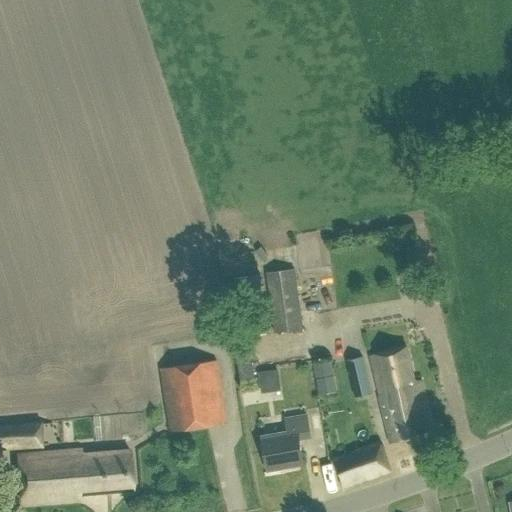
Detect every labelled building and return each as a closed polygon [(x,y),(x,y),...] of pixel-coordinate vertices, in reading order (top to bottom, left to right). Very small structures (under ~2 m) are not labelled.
[(303,328),(295,268),(265,272),(274,333),(303,328)] [(412,381),(404,349),(370,357),(380,397),(377,398),(388,445),(432,434),(420,386),(412,381)] [(255,384),(251,355),(237,357),(242,386),(255,384)] [(371,393),(363,356),(346,360),(355,397),(371,393)] [(224,424),(216,361),(161,368),(169,431),(224,424)] [(266,393),(284,389),(280,368),(262,372),(266,393)] [(309,443),(306,420),(282,424),(284,437),(262,440),(268,476),(304,471),(300,444),(309,443)] [(0,451),(42,448),(40,421),(0,424),(0,451)] [(391,472),(381,441),(332,458),(343,489),(391,472)] [(125,453),(125,446),(117,447),(117,455),(83,458),(82,452),(17,458),(21,508),(78,503),(78,498),(133,493),(129,453),(125,453)]
